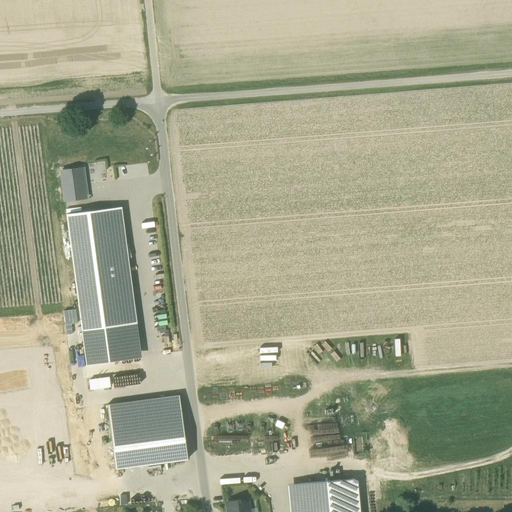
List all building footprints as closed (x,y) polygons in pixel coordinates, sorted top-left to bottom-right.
[(59,159),(61,171),(79,168),(82,168),(80,156),(59,159)] [(80,177),(79,168),(61,171),(65,200),(83,198),(82,196),(80,177)] [(94,175),(80,177),(82,196),(96,194),(94,175)] [(121,207),(110,209),(126,325),(137,323),(121,207)] [(67,215),(82,331),(90,329),(126,325),(110,209),(75,213),(67,215)] [(63,311),(65,326),(71,325),(77,324),(75,309),(63,311)] [(126,325),(130,358),(141,356),(137,323),(126,325)] [(82,331),(87,364),(130,358),(126,325),(90,329),(82,331)] [(89,380),(90,389),(110,386),(109,377),(89,380)] [(110,428),(115,468),(187,459),(182,418),(179,395),(107,404),(110,428)] [(110,428),(107,404),(82,407),(91,471),(115,468),(110,428)] [(0,483),(61,475),(53,411),(0,417),(0,483)] [(353,478),(299,483),(301,511),(348,511),(348,507),(356,507),(353,478)] [(360,511),(357,478),(353,478),(356,507),(348,507),(348,511),(360,511)] [(289,511),(301,511),(299,483),(287,484),(289,511)] [(249,511),(249,509),(248,502),(238,503),(238,500),(227,501),(228,511),(249,511)]
